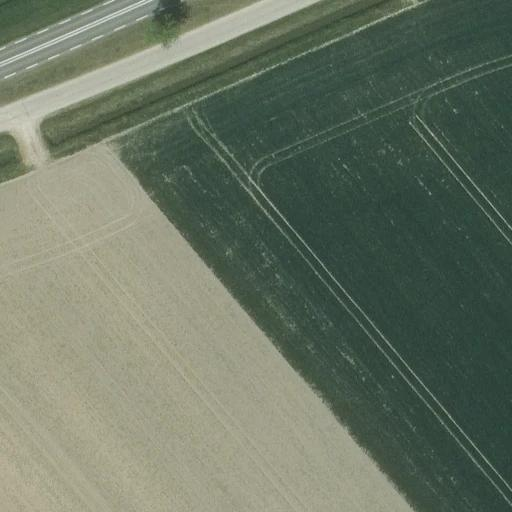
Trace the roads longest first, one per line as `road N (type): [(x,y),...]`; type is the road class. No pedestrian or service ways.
road 1 (unclassified): [(0,126),(299,0)]
road 2 (primary): [(153,0),(0,68)]
